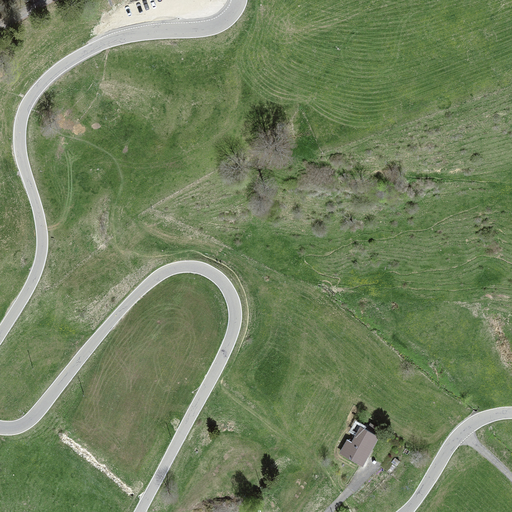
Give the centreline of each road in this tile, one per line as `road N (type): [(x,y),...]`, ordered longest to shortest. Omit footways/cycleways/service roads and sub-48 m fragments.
road 1 (tertiary): [(139,511),(230,338),(233,305),(210,271),(182,266),(153,279),(26,422),(0,426)]
road 2 (tertiary): [(0,333),(41,253),(19,137),(31,96),(61,65),(104,42),(219,25),(239,0)]
road 3 (tertiary): [(511,412),(460,431),(405,511)]
